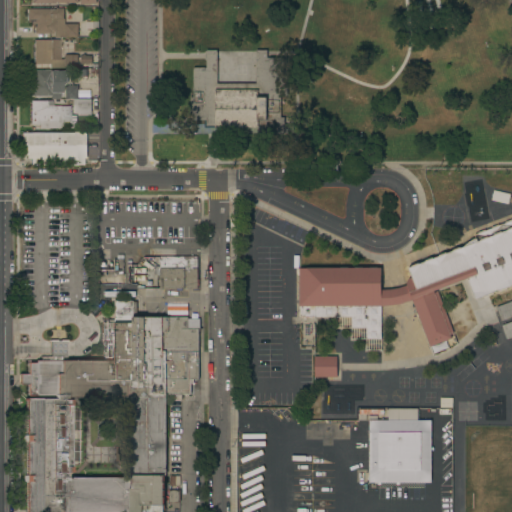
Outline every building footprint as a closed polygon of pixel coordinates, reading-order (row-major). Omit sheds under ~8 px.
[(64,8),(64,18),(65,18),(65,24),(77,23),(77,37),(54,37),(53,30),(50,30),(50,33),(34,33),(34,24),(30,24),(30,20),(26,20),(26,8),(64,8)] [(59,39),(59,50),(60,50),(60,53),(59,53),(59,59),(64,59),(64,55),(78,55),(78,68),(50,68),(50,63),(34,63),(34,39),(59,39)] [(217,83),(256,83),(256,50),(267,50),(267,57),(287,57),(287,96),(281,96),(281,117),(284,117),(284,124),(286,124),(286,130),(284,130),(284,134),(256,134),(256,128),(204,128),(204,120),(190,120),(190,97),(193,97),(193,68),(206,68),(206,50),(217,50),(217,83)] [(81,64),(81,56),(93,56),(93,64),(81,64)] [(70,69),(70,82),(68,82),(68,83),(62,83),(62,84),(60,84),(61,93),(59,93),(60,98),(50,98),(50,95),(28,95),(28,81),(29,81),(29,79),(32,79),(32,70),(70,69)] [(77,85),(78,98),(73,98),(73,99),(64,99),(64,86),(77,85)] [(91,99),(91,115),(78,115),(77,113),(73,113),(74,99),(91,99)] [(29,100),(52,100),(52,105),(70,105),(70,115),(76,115),(76,126),(71,126),(71,128),(38,128),(38,124),(29,124),(29,100)] [(21,158),(21,132),(87,132),(87,158),(85,158),(85,164),(31,165),(30,158),(21,158)] [(299,317),(299,274),(296,274),(296,268),(381,268),(381,290),(390,289),(399,288),(407,285),(406,283),(408,279),(412,277),(408,268),(464,247),(466,244),(470,241),(475,238),(474,235),(511,220),(511,285),(476,300),(467,278),(437,290),(454,333),(450,334),(452,338),(430,347),(412,300),(403,303),(393,305),(381,306),(381,339),(366,339),(366,328),(351,328),(351,317),(299,317)] [(198,256),(198,279),(199,279),(199,286),(197,286),(197,288),(160,289),(160,275),(156,275),(156,266),(160,266),(160,257),(198,256)] [(124,270),(124,283),(94,284),(94,270),(124,270)] [(24,511),(24,481),(23,481),(23,475),(24,475),(24,441),(24,435),(24,398),(54,398),(54,394),(27,394),(27,384),(19,384),(19,373),(27,373),(27,362),(35,362),(35,360),(40,360),(40,356),(50,356),(50,340),(66,340),(66,360),(102,360),(102,355),(101,355),(101,323),(103,323),(103,322),(114,322),(114,311),(112,311),(112,307),(114,307),(114,300),(133,300),(133,302),(137,302),(137,317),(188,317),(188,319),(200,319),(200,330),(199,330),(199,380),(193,380),(193,383),(191,383),(191,394),(166,394),(166,475),(163,475),(163,511),(24,511)] [(511,300),(511,316),(501,321),(496,307),(511,300)] [(473,326),(467,329),(457,304),(464,302),(473,326)] [(511,321),(511,337),(507,339),(501,326),(511,321)] [(337,356),(337,377),(314,377),(314,356),(337,356)] [(452,398),(452,408),(440,408),(440,398),(452,398)] [(366,414),(366,420),(358,420),(358,414),(359,414),(359,410),(384,409),(384,414),(366,414)] [(418,409),(418,420),(431,420),(431,482),(370,482),(370,415),(377,415),(377,420),(388,420),(388,409),(418,409)] [(168,490),(180,490),(180,502),(168,502),(168,490)]
